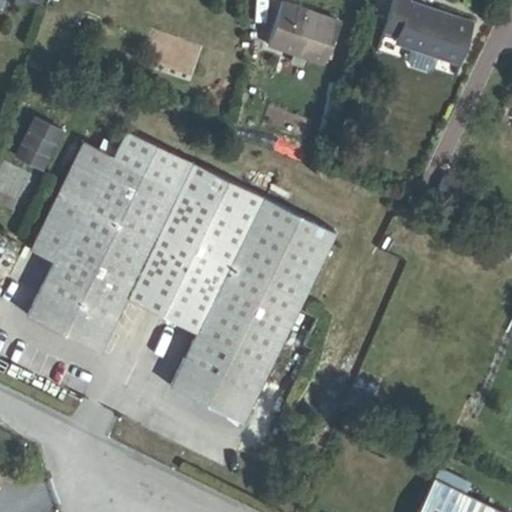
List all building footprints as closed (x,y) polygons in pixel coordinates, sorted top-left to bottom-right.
[(429,70),(435,67),(439,55),(462,63),(474,25),(410,3),(411,1),(408,0),(395,0),(385,32),(398,36),(397,41),(412,46),(408,58),(412,65),(429,70)] [(303,58),(324,65),(338,22),(284,3),(269,46),(292,54),(303,58)] [(301,64),(303,58),(292,54),(290,61),(301,64)] [(312,86),(316,72),(303,69),(299,82),(312,86)] [(240,122),(248,125),(256,103),(247,100),(240,122)] [(61,129),(33,114),(13,154),(42,168),(55,144),(54,143),(61,129)] [(311,145),(315,133),(308,131),(311,122),(304,119),(297,140),(311,145)] [(289,322),(334,230),(126,129),(114,155),(82,139),(29,248),(53,259),(27,314),(99,349),(125,296),(195,330),(168,384),(242,420),(284,333),(289,322)] [(298,340),(303,329),(289,322),(284,333),(298,340)] [(505,511),(433,476),(415,511),(505,511)]
